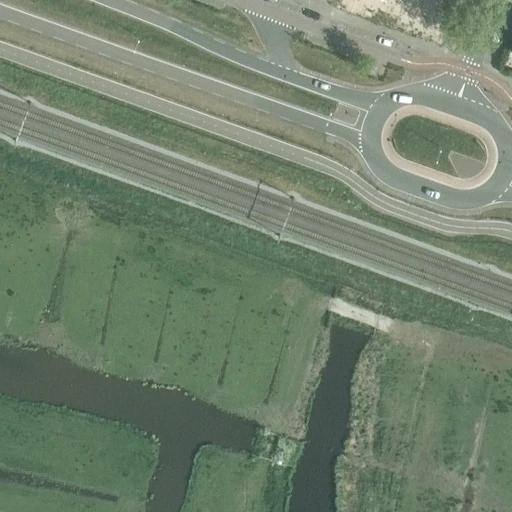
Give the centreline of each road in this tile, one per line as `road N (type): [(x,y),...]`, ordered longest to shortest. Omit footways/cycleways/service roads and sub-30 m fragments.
road 1 (primary): [(0,11),(354,137),(375,153)]
road 2 (primary): [(290,77),(110,0)]
road 3 (residential): [(398,57),(262,8)]
road 4 (primary): [(375,153),(399,178),(442,194),(486,191)]
